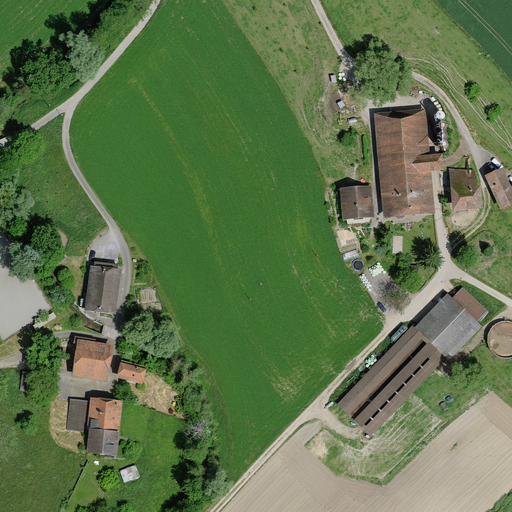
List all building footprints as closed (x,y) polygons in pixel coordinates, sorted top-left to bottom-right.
[(439,174),(438,157),(427,158),(424,112),(375,116),(383,221),(432,217),(428,174),(439,174)] [(499,171),(482,179),(496,212),(511,205),(511,186),(507,188),(499,171)] [(472,187),(471,173),(445,173),(446,214),(477,213),(476,187),(472,187)] [(370,220),(368,189),(335,191),(337,223),(370,220)] [(115,273),(116,268),(91,265),(91,269),(87,269),(81,314),(112,318),(118,273),(115,273)] [(486,315),(460,290),(449,301),(444,297),(410,332),(408,330),(334,407),(348,419),(421,343),(424,346),(351,422),(368,439),(443,361),(447,365),(480,331),(475,326),(486,315)] [(53,312),(35,324),(38,328),(56,317),(53,312)] [(511,325),(509,324),(502,324),(495,326),(490,331),(486,337),(486,344),(487,351),(491,356),(497,360),(504,362),(511,361),(511,360),(511,325)] [(104,384),(108,347),(93,346),(94,342),(71,339),(66,380),(104,384)] [(141,371),(115,365),(113,373),(112,381),(137,387),(141,371)] [(117,434),(119,403),(101,401),(86,400),(85,403),(68,402),(65,432),(84,433),(82,454),(112,457),(114,434),(117,434)] [(135,479),(131,468),(117,474),(121,485),(135,479)]
